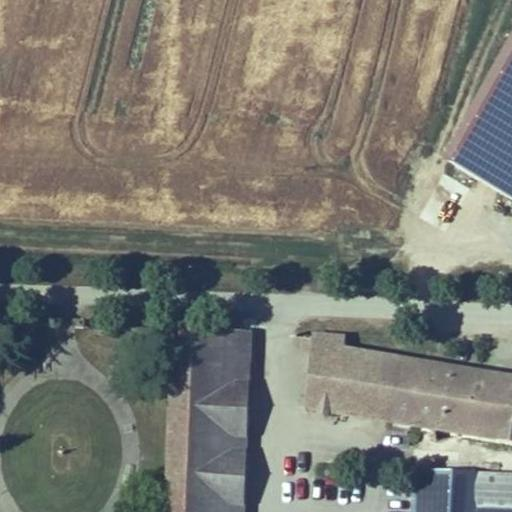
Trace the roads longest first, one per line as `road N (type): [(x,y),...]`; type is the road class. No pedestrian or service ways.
road 1 (unclassified): [(511,314),(0,297)]
road 2 (unknown): [(278,306),(272,511)]
